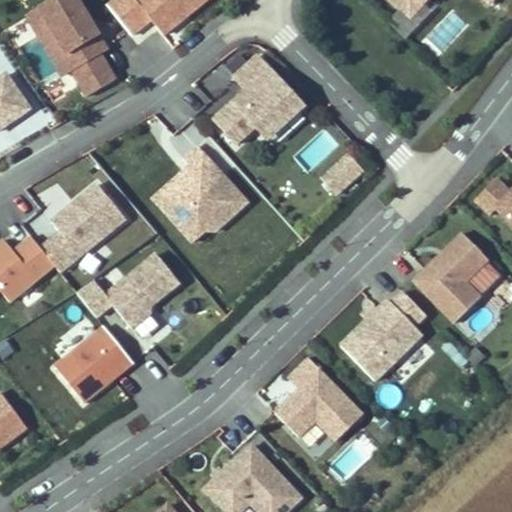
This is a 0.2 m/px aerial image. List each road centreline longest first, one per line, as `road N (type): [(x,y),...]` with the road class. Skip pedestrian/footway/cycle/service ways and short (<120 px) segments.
road 1 (residential): [(50,511),(242,366),(429,183),(511,77)]
road 2 (residential): [(0,189),(277,0)]
